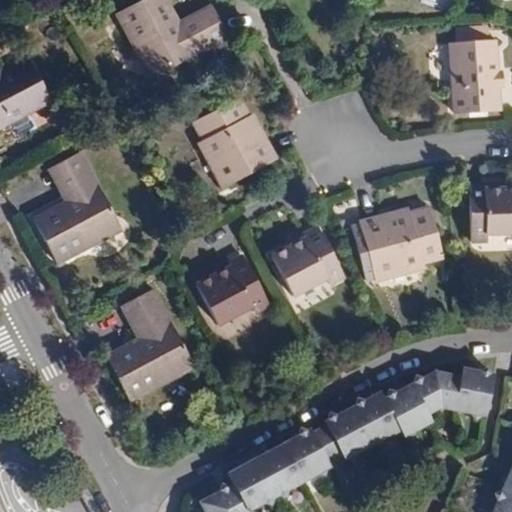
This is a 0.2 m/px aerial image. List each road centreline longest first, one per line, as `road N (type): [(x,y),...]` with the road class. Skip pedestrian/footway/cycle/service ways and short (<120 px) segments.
road 1 (residential): [(126,504),(411,359),(511,340)]
road 2 (residential): [(322,128),(345,151),(388,156),(511,140)]
road 3 (residential): [(126,504),(37,334)]
